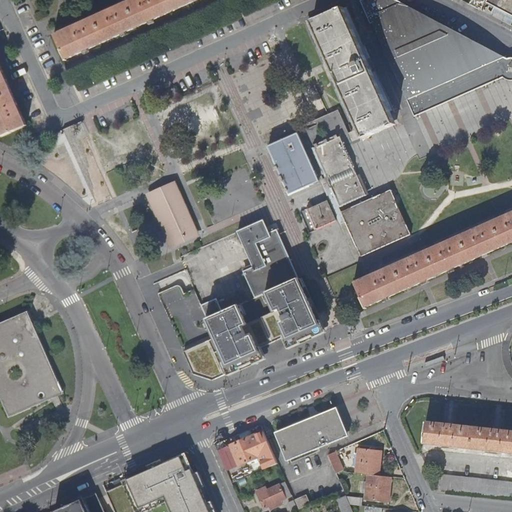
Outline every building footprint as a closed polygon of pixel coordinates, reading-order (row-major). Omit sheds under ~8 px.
[(200,0),(130,0),(55,34),(66,60),(200,0)] [(499,65),(501,63),(503,61),(507,59),(396,0),(362,0),(356,3),(367,26),(369,25),(412,119),(501,79),(499,76),(498,73),(498,68),(499,65)] [(511,0),(488,0),(486,4),(511,17),(511,0)] [(358,143),(395,126),(343,9),(306,26),(358,143)] [(511,59),(510,59),(507,59),(503,61),(501,63),(499,65),(498,68),(498,73),(499,76),(501,79),(504,82),(509,84),(511,83),(511,59)] [(0,135),(25,125),(0,68),(0,135)] [(272,163),(302,149),(297,136),(267,150),(272,163)] [(352,168),(341,145),(339,138),(336,139),(335,138),(313,147),(314,149),(311,151),(314,157),(325,181),(352,168)] [(272,163),(274,167),(304,154),(302,149),(272,163)] [(318,184),(307,160),(304,154),(274,167),(275,170),(274,171),(275,173),(277,172),(277,173),(280,179),(279,180),(282,185),(286,192),(285,192),(286,195),(287,195),(288,197),(318,184)] [(352,168),(325,181),(329,190),(356,177),(352,168)] [(356,177),(329,190),(338,210),(365,197),(356,177)] [(184,212),(174,190),(154,199),(164,221),(169,219),(172,226),(167,228),(175,247),(185,244),(185,241),(195,237),(190,226),(188,227),(182,213),(184,212)] [(411,236),(390,191),(340,214),(361,258),(411,236)] [(336,223),(327,203),(307,212),(316,232),(336,223)] [(511,213),(353,285),(365,309),(389,299),(433,279),(465,265),(498,251),(511,244),(511,213)] [(268,294),(299,280),(277,229),(269,233),(264,220),(237,232),(252,265),(242,270),(255,299),(268,294)] [(223,314),(208,320),(216,339),(184,353),(194,375),(213,381),(263,359),(258,350),(287,337),(291,347),(323,333),(316,316),(300,279),(299,280),(268,294),(276,312),(248,325),(239,306),(223,314)] [(208,320),(223,314),(216,298),(201,305),(208,320)] [(33,325),(27,311),(0,322),(0,399),(8,417),(51,399),(62,394),(33,325)] [(347,437),(336,410),(276,434),(287,461),(347,437)] [(511,454),(511,432),(498,431),(447,426),(426,424),(424,445),(511,454)] [(258,459),(264,471),(277,465),(262,429),(251,433),(253,438),(243,443),(232,448),(240,467),(258,459)] [(251,433),(241,438),(243,443),(253,438),(251,433)] [(355,470),(355,476),(368,478),(379,479),(381,455),(358,452),(357,458),(353,458),(352,470),(355,470)] [(336,474),(344,475),(334,454),(328,457),(336,474)] [(187,455),(182,457),(188,472),(193,470),(187,455)] [(124,482),(125,485),(107,493),(115,511),(146,511),(168,502),(172,511),(211,511),(193,470),(188,472),(182,457),(124,482)] [(438,491),(511,498),(511,482),(439,475),(438,491)] [(379,479),(368,478),(367,483),(366,496),(365,502),(388,504),(391,480),(379,479)] [(289,498),(284,485),(280,487),(279,487),(269,491),(267,488),(256,493),(264,511),(272,506),(274,509),(280,506),(279,504),(285,501),(285,500),(289,498)] [(104,511),(96,495),(57,511),(104,511)] [(306,496),(293,502),(297,511),(310,505),(306,496)] [(348,500),(346,497),(336,501),(340,511),(344,511),(343,508),(349,504),(348,500)] [(362,502),(348,500),(349,504),(351,508),(361,509),(362,502)] [(294,511),(297,511),(293,502),(288,504),(290,511),(294,511)]
